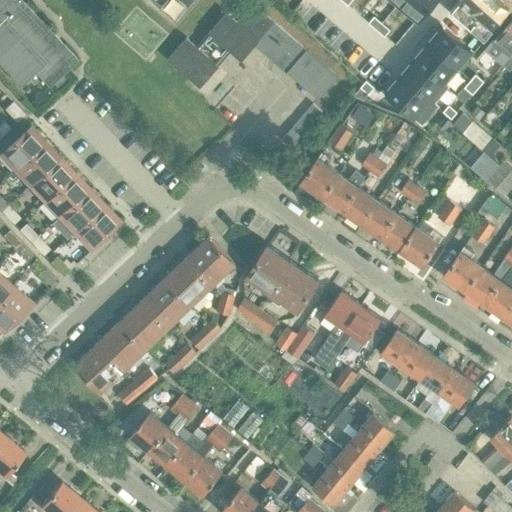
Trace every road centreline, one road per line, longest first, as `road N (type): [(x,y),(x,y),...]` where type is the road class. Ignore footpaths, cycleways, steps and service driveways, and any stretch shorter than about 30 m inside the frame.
road 1 (residential): [(511,360),(437,305),(392,291),(279,204),(233,188)]
road 2 (residential): [(10,382),(233,188)]
road 3 (residential): [(163,511),(10,382)]
road 4 (residential): [(416,511),(458,466),(462,437),(511,379)]
